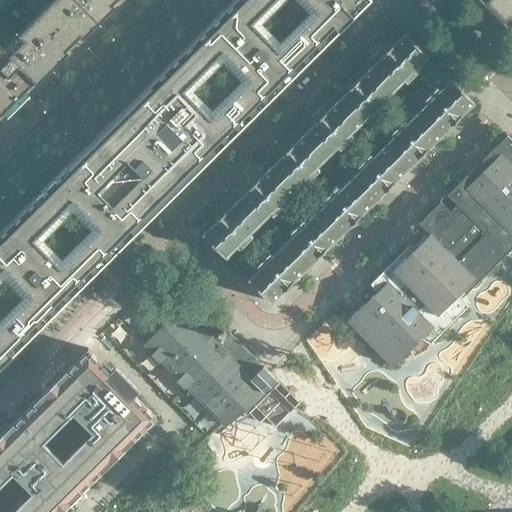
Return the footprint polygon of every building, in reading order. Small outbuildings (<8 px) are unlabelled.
[(0,366),(248,121),(369,0),(233,0),(0,231),(0,366)] [(82,38),(98,22),(76,0),(51,0),(19,33),(53,67),(68,52),(65,49),(79,36),(82,38)] [(76,0),(98,22),(114,6),(112,3),(115,0),(76,0)] [(486,0),(484,2),(494,12),(505,0),(486,0)] [(511,0),(505,0),(494,12),(503,21),(508,17),(511,21),(511,0)] [(19,33),(0,14),(0,114),(33,81),(36,84),(53,67),(19,33)] [(416,66),(427,56),(426,55),(425,53),(424,53),(406,35),(405,33),(405,34),(404,33),(403,34),(403,33),(401,35),(402,35),(392,45),(391,45),(382,55),(372,65),(370,66),(393,89),(403,79),(406,82),(419,69),(416,66)] [(383,100),(393,89),(370,66),(368,68),(368,69),(358,79),(358,78),(348,88),(349,88),(339,98),(338,98),(336,100),(359,122),(370,112),(373,115),(385,102),(383,100)] [(460,114),(470,103),(470,104),(472,102),(472,101),(472,100),(470,99),(452,81),(452,80),(451,79),(450,79),(439,89),(436,86),(424,99),(427,102),(416,112),(439,135),(441,133),(440,133),(450,123),(451,124),(460,114)] [(349,133),(359,122),(336,100),(334,101),(335,102),(325,112),(324,111),(315,121),(305,131),(303,133),(326,156),(337,145),(339,148),(352,136),(349,133)] [(427,147),(437,137),(439,135),(416,112),(406,122),(403,119),(390,132),(393,135),(382,145),(405,168),(407,167),(407,166),(417,156),(417,157),(427,147)] [(316,166),(326,156),(303,133),(301,135),(291,145),(281,154),(282,155),(272,165),(271,164),(270,166),(293,189),(303,179),(306,181),(319,169),(316,166)] [(505,254),(511,247),(511,140),(507,135),(447,195),(456,204),(450,211),(440,201),(418,223),(428,232),(409,244),(370,283),(375,292),(347,320),(357,337),(376,356),(393,366),(421,338),(429,343),(467,306),(460,293),(466,286),(470,289),(500,259),(499,258),(504,253),(505,254)] [(393,180),(403,170),(405,168),(382,145),(372,156),(369,153),(357,165),(360,168),(349,179),(372,202),(374,200),(373,200),(383,190),(384,190),(393,180)] [(282,199),(293,189),(270,166),(268,168),(258,178),(248,188),(238,198),(238,197),(236,199),(259,222),(270,212),(272,215),(285,202),(282,199)] [(360,213),(370,203),(370,204),(372,202),(349,179),(339,189),(336,186),(323,198),(326,201),(315,212),(338,235),(340,233),(350,223),(360,214),(360,213)] [(249,233),(259,222),(236,199),(234,201),(235,201),(225,211),(224,211),(215,221),(205,231),(204,231),(203,233),(202,234),(203,234),(203,235),(204,236),(205,236),(223,254),(224,256),(225,256),(236,245),(239,248),(252,236),(249,233)] [(326,246),(336,236),(337,237),(338,235),(315,212),(305,222),(302,219),(290,232),(293,235),(282,245),(305,268),(307,266),(306,266),(317,256),(327,247),(326,246)] [(293,280),(303,270),(305,268),(282,245),(272,255),(269,252),(256,265),(259,268),(248,279),(249,280),(248,280),(250,281),(268,299),(268,300),(270,301),(271,302),(271,301),(273,300),(283,290),(293,280)] [(262,367),(229,334),(230,334),(221,325),(213,334),(211,337),(184,309),(147,347),(223,424),(278,380),(276,378),(276,379),(264,367),(265,367),(263,365),(262,367)] [(0,436),(0,511),(59,511),(156,416),(133,393),(132,394),(124,385),(129,380),(116,366),(111,371),(89,349),(0,436)] [(275,388),(257,406),(275,424),(293,406),(275,388)]
